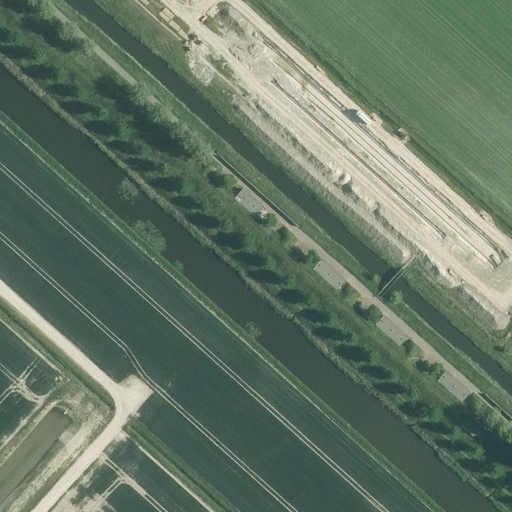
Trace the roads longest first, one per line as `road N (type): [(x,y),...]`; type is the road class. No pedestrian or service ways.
road 1 (track): [(511,490),(0,27)]
road 2 (unclassified): [(128,412),(0,294)]
road 3 (unclassified): [(128,412),(39,511)]
